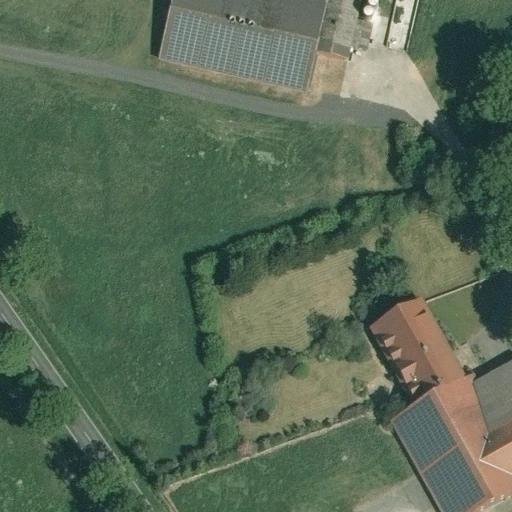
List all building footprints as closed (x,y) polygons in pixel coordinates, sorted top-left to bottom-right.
[(324,0),(173,0),(160,61),(303,93),(316,39),(324,0)] [(351,46),(361,0),(324,0),(316,39),(351,46)] [(413,26),(418,0),(398,0),(394,23),(413,26)] [(372,335),(415,409),(465,380),(422,307),(372,335)] [(511,365),(480,384),(511,439),(511,365)] [(415,409),(392,422),(444,511),(484,511),(511,496),(511,439),(480,384),(475,375),(465,380),(415,409)]
